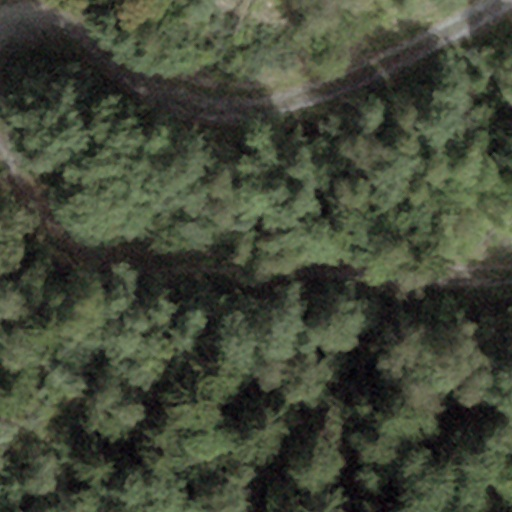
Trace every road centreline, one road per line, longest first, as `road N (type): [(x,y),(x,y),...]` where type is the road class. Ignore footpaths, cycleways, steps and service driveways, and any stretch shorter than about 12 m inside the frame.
road 1 (track): [(511,281),(193,274),(129,263),(85,229),(24,143),(0,72)]
road 2 (track): [(85,0),(106,55),(166,105),(235,130),(323,119),(511,8)]
